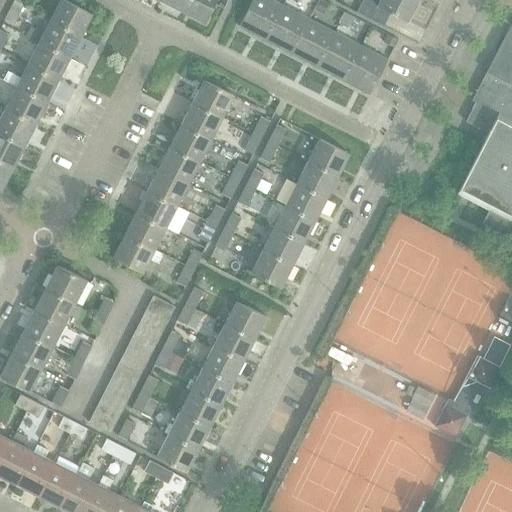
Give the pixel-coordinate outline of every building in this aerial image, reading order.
[(61,0),(50,21),(80,36),(92,13),(65,0),(61,0)] [(161,0),(183,11),(188,0),(161,0)] [(188,0),(183,11),(206,23),(217,0),(188,0)] [(281,10),(280,10),(269,4),(271,0),(270,0),(252,0),(239,27),(266,40),(281,10)] [(314,0),(299,0),(296,5),(308,12),(314,0)] [(407,21),(417,0),(381,0),(380,1),(377,0),(362,0),(356,12),(383,26),(390,12),(407,21)] [(14,23),(23,7),(13,2),(4,18),(14,23)] [(307,23),(306,23),(294,17),(296,13),(282,6),(280,10),(281,10),(266,40),(292,53),(307,23)] [(333,37),(332,36),(321,30),(323,27),(308,19),(306,23),(307,23),(292,53),(317,67),(333,37)] [(511,20),(475,92),(479,94),(465,121),(487,133),(456,193),(488,209),(481,224),(511,239),(511,20)] [(69,58),(80,36),(50,21),(39,43),(69,58)] [(0,50),(8,35),(0,30),(0,50)] [(359,50),(358,50),(347,44),(349,40),(334,33),(332,36),(333,37),(317,67),(343,80),(359,50)] [(58,80),(69,58),(39,43),(28,65),(58,80)] [(359,50),(343,80),(370,93),(385,63),(373,57),(374,53),(360,46),(358,50),(359,50)] [(46,102),(58,80),(28,65),(16,87),(46,102)] [(192,102),(221,117),(232,94),(203,79),(192,102)] [(35,124),(46,102),(16,87),(5,109),(35,124)] [(209,139),(221,117),(192,102),(180,124),(209,139)] [(0,133),(24,146),(35,124),(5,109),(0,118),(0,133)] [(251,133),(261,138),(269,121),(260,116),(251,133)] [(198,161),(209,139),(180,124),(169,146),(198,161)] [(267,141),(277,146),(286,130),(275,124),(267,141)] [(0,161),(12,168),(24,146),(0,133),(0,161)] [(253,154),(261,138),(251,133),(243,149),(253,154)] [(307,162),(336,176),(348,154),(319,138),(307,162)] [(269,162),(277,146),(267,141),(260,157),(269,162)] [(187,183),(198,161),(169,146),(158,168),(187,183)] [(229,177),(239,182),(247,165),(238,160),(229,177)] [(0,190),(1,191),(12,168),(0,161),(0,190)] [(325,198),(336,176),(307,162),(296,184),(325,198)] [(176,205),(187,183),(158,168),(147,190),(176,205)] [(245,185),(254,190),(263,173),(254,168),(245,185)] [(230,198),(239,182),(229,177),(221,193),(230,198)] [(314,220),(325,198),(296,184),(285,206),(314,220)] [(246,206),(254,190),(245,185),(237,202),(246,206)] [(165,227),(176,205),(147,190),(135,212),(165,227)] [(207,221),(216,225),(224,210),(215,205),(207,221)] [(302,242),(314,220),(285,206),(274,228),(302,242)] [(153,248),(165,227),(135,212),(124,234),(153,248)] [(223,229),(232,234),(240,218),(231,213),(223,229)] [(205,247),(216,225),(207,221),(196,243),(205,247)] [(291,264),(302,242),(274,228),(262,250),(291,264)] [(224,251),(232,234),(223,229),(214,246),(224,251)] [(142,271),(153,248),(124,234),(113,257),(142,271)] [(194,269),(205,247),(196,243),(185,264),(194,269)] [(280,287),(291,264),(262,250),(251,272),(280,287)] [(185,286),(194,269),(185,264),(176,282),(185,286)] [(46,287),(75,302),(87,280),(58,265),(46,287)] [(185,303),(194,308),(203,291),(193,286),(185,303)] [(63,324),(75,302),(46,287),(34,309),(63,324)] [(152,295),(99,401),(88,422),(110,433),(174,307),(152,295)] [(96,313),(105,318),(113,301),(104,297),(96,313)] [(225,323),(254,338),(266,315),(236,300),(225,323)] [(194,308),(185,303),(176,319),(195,329),(203,313),(194,308)] [(52,346),(63,324),(34,309),(23,331),(52,346)] [(97,334),(105,318),(96,313),(88,330),(97,334)] [(243,360),(254,338),(225,323),(213,345),(243,360)] [(41,368),(52,346),(23,331),(12,353),(41,368)] [(162,347),(172,352),(180,336),(170,331),(162,347)] [(74,357),(83,362),(91,346),(81,341),(74,357)] [(231,382),(243,360),(213,345),(202,367),(231,382)] [(163,369),(172,352),(162,347),(154,364),(163,369)] [(0,375),(29,391),(41,368),(12,353),(0,375)] [(468,410),(474,413),(498,366),(476,355),(453,400),(448,397),(433,425),(454,436),(468,410)] [(74,378),(83,362),(74,357),(65,374),(74,378)] [(220,404),(231,382),(202,367),(191,389),(220,404)] [(139,390),(150,396),(158,380),(147,375),(139,390)] [(51,402),(59,407),(68,391),(59,386),(51,402)] [(411,399),(405,411),(422,419),(435,395),(417,386),(411,398),(411,399)] [(209,426),(220,404),(191,389),(180,411),(209,426)] [(149,398),(150,396),(139,390),(130,408),(150,418),(158,402),(149,398)] [(26,411),(32,400),(21,394),(15,405),(26,411)] [(32,400),(26,411),(38,417),(44,407),(32,400)] [(198,448),(209,426),(180,411),(168,433),(198,448)] [(69,433),(74,423),(63,418),(58,427),(69,433)] [(116,435),(127,441),(135,424),(125,419),(116,435)] [(74,423),(69,433),(81,439),(87,428),(74,423)] [(0,475),(15,484),(32,451),(23,446),(27,438),(15,432),(11,440),(0,461),(0,475)] [(0,461),(11,440),(0,433),(0,461)] [(186,471),(198,448),(168,433),(157,456),(186,471)] [(112,455),(118,445),(106,438),(100,449),(112,455)] [(37,495),(54,462),(45,457),(48,451),(37,445),(33,451),(32,451),(15,484),(37,495)] [(118,445),(112,455),(124,462),(130,452),(118,445)] [(59,506),(79,467),(58,456),(54,462),(37,495),(59,506)] [(69,511),(83,511),(101,476),(92,471),(93,468),(82,462),(80,467),(79,467),(59,506),(69,511)] [(155,477),(161,468),(149,462),(144,471),(155,477)] [(161,468),(155,477),(167,483),(173,473),(161,468)] [(110,511),(119,496),(108,490),(112,480),(102,475),(102,476),(101,476),(83,511),(110,511)] [(137,511),(140,507),(119,496),(110,511),(137,511)]
